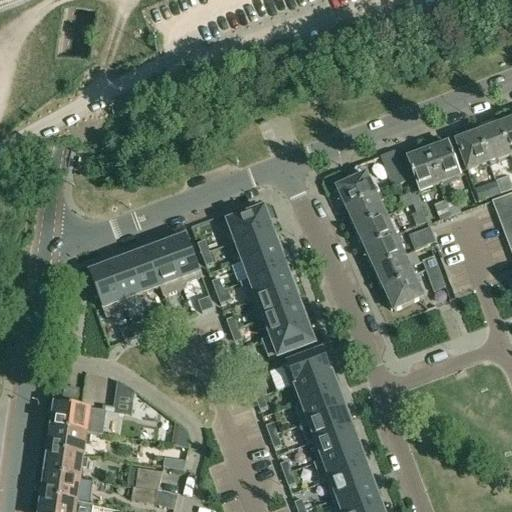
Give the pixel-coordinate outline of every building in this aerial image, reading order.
[(511,122),(499,128),(510,158),(511,157),(511,122)] [(499,128),(478,136),(489,166),(510,158),(499,128)] [(457,143),(468,174),(489,166),(478,136),(457,143)] [(461,179),(449,146),(427,154),(439,187),(461,179)] [(407,162),(419,195),(439,187),(427,154),(407,162)] [(407,184),(398,162),(384,168),(392,190),(407,184)] [(337,190),(346,211),(380,195),(376,187),(372,189),(367,177),(337,190)] [(500,196),(511,191),(511,188),(508,178),(496,183),(496,182),(495,182),(500,196)] [(490,201),(500,196),(495,182),(485,186),(490,201)] [(346,211),(356,232),(386,218),(380,205),(384,204),(380,195),(346,211)] [(403,210),(414,206),(413,205),(419,202),(417,196),(412,198),(411,195),(399,200),(403,210)] [(497,214),(511,208),(511,196),(493,203),(497,214)] [(451,219),(452,218),(461,215),(456,199),(445,203),(451,219)] [(416,230),(426,226),(427,225),(423,215),(419,202),(413,205),(414,206),(417,215),(412,217),(416,230)] [(451,219),(445,203),(435,207),(441,223),(451,219)] [(511,208),(497,214),(501,225),(511,220),(511,208)] [(271,231),(264,211),(228,224),(235,244),(271,231)] [(356,232),(366,252),(400,237),(396,228),(392,230),(386,218),(356,232)] [(505,237),(511,234),(511,220),(501,225),(505,237)] [(419,237),(421,236),(426,249),(433,246),(426,226),(416,230),(419,237)] [(281,249),(278,240),(275,241),(271,231),(235,244),(242,263),(281,249)] [(366,252),(375,272),(405,259),(399,246),(403,244),(400,237),(366,252)] [(200,275),(187,239),(175,244),(174,241),(166,244),(180,283),(200,275)] [(209,254),(205,242),(198,245),(202,256),(209,254)] [(180,283),(166,244),(158,247),(159,250),(148,254),(161,290),(180,283)] [(286,269),(282,258),(284,257),(281,249),(242,263),(250,282),(286,269)] [(161,290),(148,254),(137,258),(136,255),(128,259),(142,297),(161,290)] [(214,265),(209,254),(202,256),(206,268),(214,265)] [(109,268),(123,304),(142,297),(128,259),(119,262),(120,264),(109,268)] [(375,272),(385,293),(414,279),(405,259),(375,272)] [(436,259),(434,259),(422,264),(425,273),(426,273),(426,274),(438,269),(439,268),(436,259)] [(123,304),(109,268),(89,276),(95,289),(92,290),(95,299),(98,298),(103,312),(123,304)] [(295,287),(292,279),(290,280),(286,269),(250,282),(257,301),(295,287)] [(446,290),(438,269),(426,274),(434,294),(446,290)] [(385,293),(394,313),(424,300),(414,279),(385,293)] [(219,281),(212,283),(216,295),(224,292),(219,281)] [(300,307),(296,296),(298,295),(295,287),(257,301),(264,320),(300,307)] [(228,303),(224,292),(216,295),(220,306),(228,303)] [(211,303),(199,307),(202,314),(213,310),(211,303)] [(271,340),(307,326),(307,327),(310,326),(307,317),(304,318),(300,307),(264,320),(271,340)] [(171,317),(174,325),(186,321),(183,313),(171,317)] [(171,317),(160,322),(163,329),(174,325),(171,317)] [(234,319),(226,322),(231,333),(238,330),(234,319)] [(307,327),(307,326),(271,340),(278,360),(315,346),(307,327)] [(133,332),(136,339),(147,335),(145,327),(133,332)] [(242,341),(238,330),(231,333),(235,344),(242,341)] [(133,332),(122,336),(125,343),(136,339),(133,332)] [(295,387),(331,373),(324,353),(287,367),(295,387)] [(253,369),(249,358),(241,361),(245,372),(253,369)] [(302,406),(338,392),(331,373),(295,387),(302,406)] [(259,387),(252,390),(256,401),(264,399),(259,387)] [(80,391),(76,391),(65,389),(64,399),(78,401),(80,391)] [(309,425),(345,412),(338,392),(302,406),(309,425)] [(268,410),(264,399),(256,401),(260,413),(268,410)] [(57,406),(53,431),(88,435),(92,411),(57,406)] [(316,444),(353,431),(345,412),(309,425),(316,444)] [(274,426),(266,428),(270,440),(278,437),(274,426)] [(172,447),(189,449),(190,443),(190,442),(189,442),(189,441),(189,440),(189,439),(189,438),(189,437),(188,437),(188,436),(187,435),(187,434),(186,434),(186,433),(185,433),(185,432),(184,432),(184,431),(184,430),(183,430),(181,429),(175,428),(172,447)] [(53,431),(50,453),(89,459),(107,461),(108,453),(86,450),(88,435),(53,431)] [(324,463),(360,450),(353,431),(316,444),(324,463)] [(282,448),(278,437),(270,440),(275,451),(282,448)] [(331,482),(367,469),(360,450),(324,463),(331,482)] [(50,453),(47,477),(81,482),(83,471),(87,472),(89,459),(50,453)] [(186,463),(170,461),(168,470),(184,473),(186,463)] [(288,464),(281,467),(285,478),(292,475),(288,464)] [(338,501),(374,488),(367,469),(331,482),(338,501)] [(159,492),(163,475),(138,471),(130,470),(127,488),(134,490),(134,489),(159,492)] [(296,486),(292,475),(285,478),(289,489),(296,486)] [(47,477),(43,499),(78,504),(81,482),(47,477)] [(341,511),(367,511),(381,507),(374,488),(338,501),(341,511)] [(155,506),(159,492),(134,489),(134,490),(131,502),(155,506)] [(76,511),(78,504),(43,499),(41,511),(76,511)] [(306,511),(302,502),(295,505),(297,511),(306,511)]
